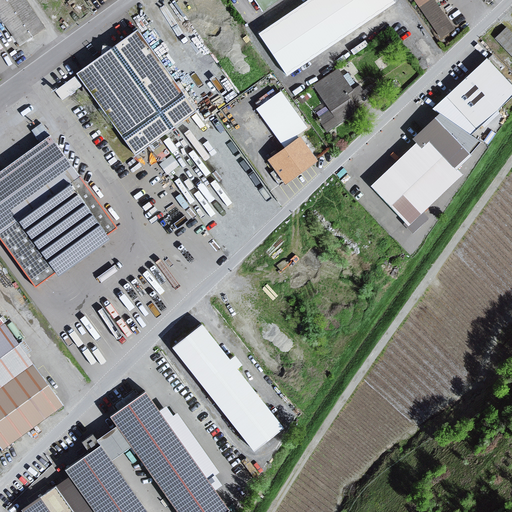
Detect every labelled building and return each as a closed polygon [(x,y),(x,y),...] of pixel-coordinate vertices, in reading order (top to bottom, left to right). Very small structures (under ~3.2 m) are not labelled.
[(25,0),(0,0),(0,15),(20,45),(45,29),(25,0)] [(252,0),(260,12),(278,0),(252,0)] [(301,0),(259,27),(287,70),(395,0),(301,0)] [(412,0),(419,8),(429,0),(412,0)] [(511,35),(505,28),(494,40),(511,57),(511,35)] [(138,31),(76,75),(135,157),(197,113),(138,31)] [(511,87),(487,60),(445,97),(476,130),(511,96),(511,87)] [(323,68),(308,79),(327,110),(316,116),(326,133),(358,111),(354,105),(366,95),(358,85),(351,88),(338,68),(328,75),(323,68)] [(281,93),(259,109),(286,146),(308,130),(281,93)] [(263,141),(269,151),(282,143),(277,133),(263,141)] [(425,135),(369,187),(407,227),(463,176),(425,135)] [(50,138),(0,173),(0,240),(35,289),(55,275),(57,279),(110,241),(106,237),(117,229),(50,138)] [(300,140),(270,161),(287,184),(317,163),(300,140)] [(64,407),(0,319),(0,451),(1,453),(64,407)] [(283,424),(199,319),(170,343),(253,447),(283,424)] [(143,386),(108,411),(178,511),(215,511),(226,505),(143,386)] [(146,511),(97,441),(63,465),(95,511),(146,511)] [(71,511),(53,486),(20,510),(21,511),(71,511)]
